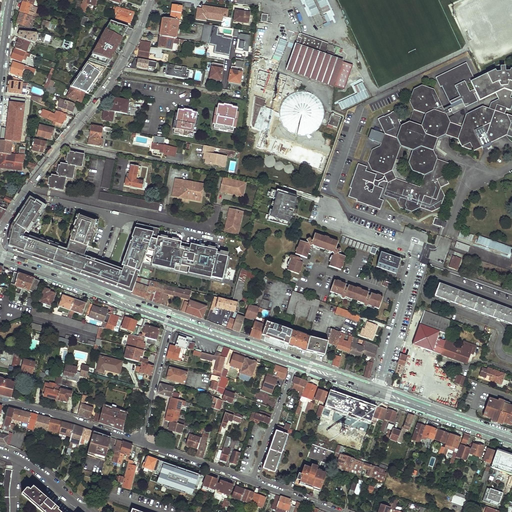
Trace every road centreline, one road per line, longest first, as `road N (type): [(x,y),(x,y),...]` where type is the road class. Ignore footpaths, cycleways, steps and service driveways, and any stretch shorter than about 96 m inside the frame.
road 1 (residential): [(0,231),(116,72)]
road 2 (secondary): [(0,257),(172,320)]
road 3 (unclassified): [(322,215),(417,249),(405,299)]
road 4 (residential): [(0,400),(139,442)]
road 5 (secondary): [(376,391),(511,439)]
road 6 (secondary): [(172,320),(295,364)]
road 7 (residential): [(139,442),(172,320)]
road 8 (residential): [(295,364),(253,480)]
road 9 (residential): [(139,442),(253,480)]
